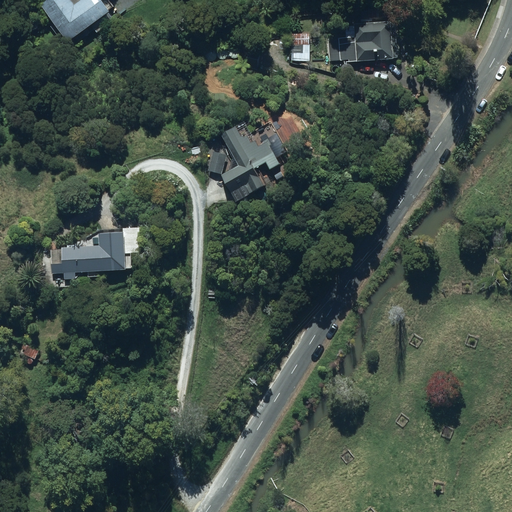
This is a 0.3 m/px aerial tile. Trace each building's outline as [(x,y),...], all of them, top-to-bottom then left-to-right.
[(72,0),(45,0),(41,3),(68,40),(110,9),(102,0),(77,0),(74,3),(72,0)] [(355,23),(356,35),(328,37),(330,59),(350,57),(350,60),(398,57),(395,20),(355,23)] [(295,60),(309,60),(309,45),(311,45),(311,35),(295,35),(295,60)] [(249,49),(247,66),(258,68),(261,51),(249,49)] [(271,169),(280,164),(267,140),(258,146),(255,140),(250,142),(247,136),(244,137),(244,135),(241,136),(236,126),(221,133),(238,165),(222,174),(236,201),(265,186),(256,167),(267,162),(271,169)] [(206,169),(219,174),(225,158),(212,153),(206,169)] [(126,267),(131,267),(130,249),(139,249),(137,224),(122,225),(122,230),(99,232),(99,244),(63,246),(64,262),(51,262),(51,272),(64,272),(64,278),(76,278),(76,271),(127,268),(126,267)] [(29,356),(35,359),(38,352),(33,349),(29,356)]
